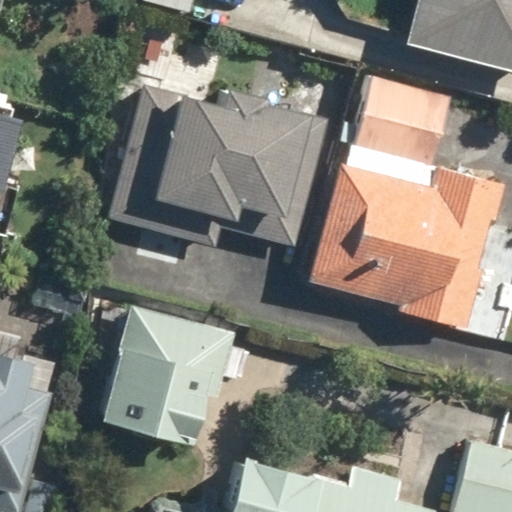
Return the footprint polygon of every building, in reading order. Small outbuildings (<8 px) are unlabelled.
[(129,0),(128,8),(188,22),(192,0),(129,0)] [(511,0),(401,0),(388,53),(511,84),(511,0)] [(220,79),(224,62),(149,47),(146,64),(120,59),(87,226),(130,234),(134,213),(214,228),(216,218),(253,225),(250,243),(285,250),(311,119),(272,112),(276,90),(220,79)] [(361,76),(359,83),(345,79),(285,283),(499,345),(511,301),(511,200),(511,196),(511,183),(464,169),(474,134),(437,123),(442,99),(361,76)] [(82,429),(172,456),(189,400),(207,405),(226,342),(117,310),(82,429)] [(0,511),(51,511),(58,481),(23,474),(46,356),(0,347),(0,511)] [(511,511),(511,453),(458,440),(439,511),(511,511)] [(420,511),(384,502),(388,486),(336,472),(334,480),(311,474),(309,481),(211,454),(198,502),(181,498),(177,511),(420,511)]
